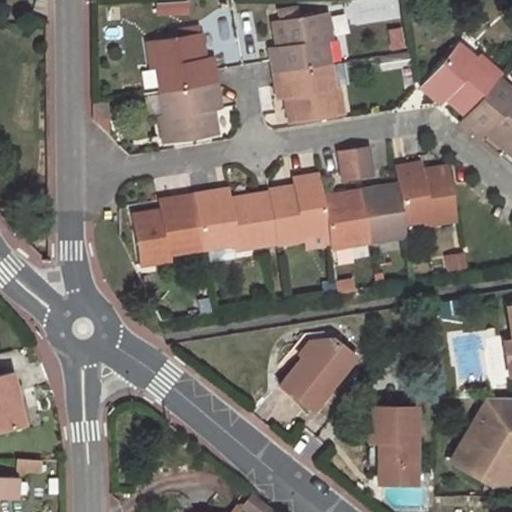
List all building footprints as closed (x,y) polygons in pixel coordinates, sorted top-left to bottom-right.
[(346,0),(339,0),(340,23),(399,20),(397,0),(346,0)] [(330,40),(326,12),(272,19),(275,44),(280,43),(281,49),(269,51),(273,75),(329,65),(326,41),(330,40)] [(202,31),(148,38),(152,67),(158,66),(161,92),(217,83),(214,59),(201,61),(201,55),(205,55),(202,31)] [(476,58),(458,43),(420,85),(440,102),(448,93),(453,98),(450,101),(464,113),(496,75),(499,72),(479,54),(476,58)] [(379,56),(381,64),(410,60),(408,52),(379,56)] [(287,125),(342,117),(338,88),(333,88),(329,65),(273,75),(276,97),(289,96),(289,101),(284,102),(287,125)] [(511,135),(511,89),(496,75),(464,113),(458,118),(479,136),(487,127),(491,131),(488,134),(503,147),(511,135)] [(208,107),(220,105),(217,83),(161,92),(164,114),(159,115),(163,142),(216,134),(213,113),(209,113),(208,107)] [(106,118),(106,104),(97,105),(97,119),(106,118)] [(511,135),(503,147),(511,154),(511,135)] [(373,173),(368,146),(339,150),(343,177),(373,173)] [(421,162),(395,166),(397,181),(403,222),(428,218),(429,223),(457,220),(448,166),(422,170),(421,162)] [(319,173),(294,177),(295,183),(296,188),(290,189),(289,184),(268,187),(276,243),(304,239),(303,233),(327,230),(322,193),(319,173)] [(397,181),(359,188),(367,241),(405,235),(403,222),(397,181)] [(229,198),(228,188),(219,190),(220,200),(229,198)] [(330,246),(367,241),(359,188),(322,193),(327,230),(330,246)] [(201,249),(232,243),(233,249),(266,245),(258,193),(229,198),(220,200),(219,190),(192,194),(201,249)] [(138,265),(170,261),(169,254),(201,249),(192,194),(166,198),(167,209),(159,210),(130,215),(138,265)] [(158,200),(159,210),(167,209),(166,198),(158,200)] [(463,255),(449,257),(451,273),(465,271),(463,255)] [(348,289),(347,279),(335,281),(336,290),(348,289)] [(511,304),(504,305),(510,339),(502,340),(507,375),(511,373),(511,304)] [(351,356),(330,338),(315,340),(301,359),(298,357),(276,384),(283,389),(307,409),(308,410),(351,356)] [(8,367),(0,368),(0,424),(19,420),(11,383),(8,367)] [(24,419),(16,381),(11,383),(19,420),(20,420),(24,419)] [(307,409),(283,389),(267,409),(291,429),(307,409)] [(511,439),(511,395),(485,395),(448,459),(485,481),(510,439),(511,439)] [(411,482),(412,408),(366,407),(365,465),(375,465),(376,481),(411,482)] [(511,439),(510,439),(485,481),(510,481),(511,478),(511,439)] [(15,473),(0,472),(0,492),(14,494),(15,473)]
